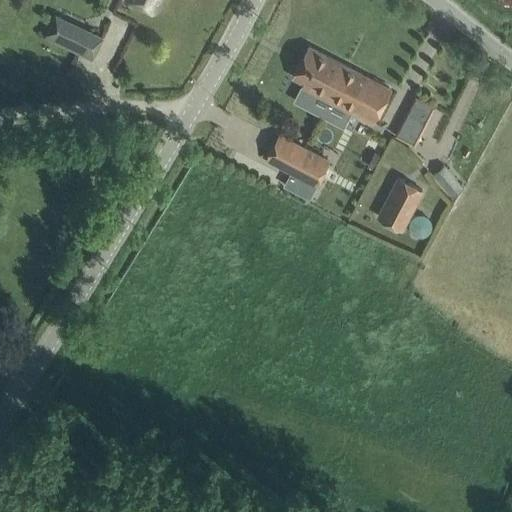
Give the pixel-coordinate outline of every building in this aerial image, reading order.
[(133,0),(158,12),(163,0),(133,0)] [(46,37),(93,59),(103,37),(56,15),(46,37)] [(373,122),(383,104),(391,89),(309,47),(301,61),(293,76),(304,82),(302,85),(313,91),(373,122)] [(406,115),(396,134),(414,144),(424,125),(406,115)] [(297,144),(279,135),(267,158),(285,168),(316,185),(328,161),(297,144)] [(444,163),(433,173),(453,196),(464,186),(444,163)] [(377,217),(401,230),(421,191),(398,179),(377,217)]
